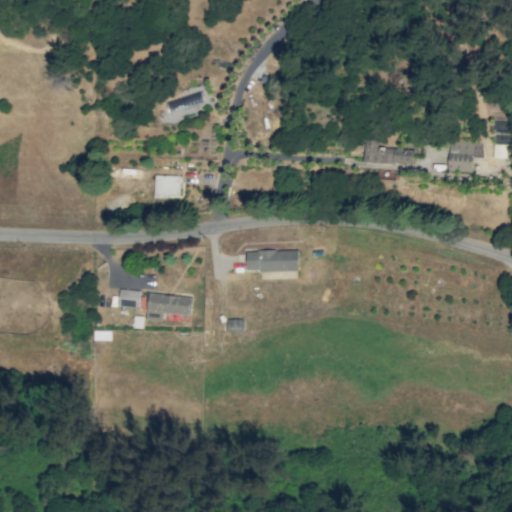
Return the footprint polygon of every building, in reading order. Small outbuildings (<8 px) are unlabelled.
[(363,162),(413,163),(413,149),(375,147),(376,141),(363,141),(363,162)] [(448,170),(471,171),(472,158),(482,158),(483,142),(449,141),(448,170)] [(492,157),(505,157),(505,144),(492,144),(492,157)] [(180,197),(180,175),(155,175),(154,197),(180,197)] [(118,305),(138,308),(140,290),(120,288),(118,305)] [(163,320),(163,313),(191,314),(192,295),(148,293),(147,320),(163,320)] [(243,331),(243,318),(226,319),(226,331),(243,331)]
